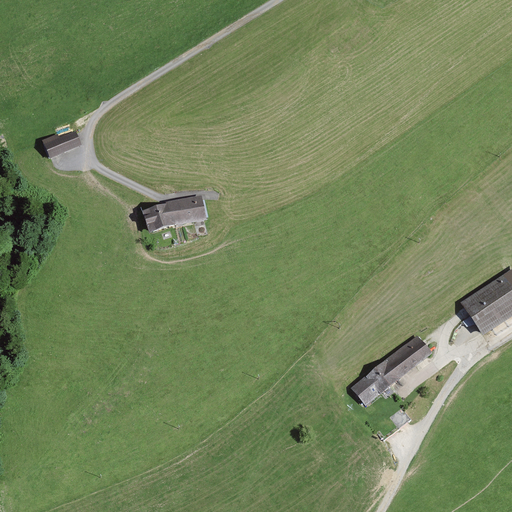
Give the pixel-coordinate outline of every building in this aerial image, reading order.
[(43,147),(49,159),(79,146),(74,134),(43,147)] [(200,203),(199,200),(165,206),(163,206),(163,207),(166,214),(171,213),(174,225),(189,222),(189,223),(205,220),(201,202),(200,203)] [(151,232),(174,225),(171,213),(166,214),(163,207),(141,214),(146,229),(150,228),(151,232)] [(511,312),(511,288),(506,279),(463,307),(468,315),(480,333),(511,312)] [(429,354),(416,338),(383,364),(396,380),(429,354)] [(363,406),(393,382),(396,380),(383,364),(351,390),(363,406)]
